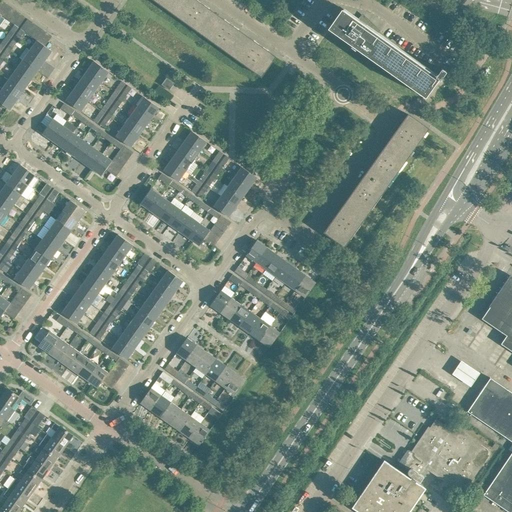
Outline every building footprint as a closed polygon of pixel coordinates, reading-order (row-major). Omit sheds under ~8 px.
[(154,0),(173,14),(183,0),(154,0)] [(200,3),(196,0),(183,0),(173,14),(203,35),(217,15),(205,6),(205,5),(200,2),(200,3)] [(4,17),(11,7),(6,4),(0,12),(0,13),(2,15),(4,17)] [(9,20),(16,10),(11,7),(4,17),(9,20)] [(14,24),(21,14),(16,10),(9,20),(14,24)] [(330,29),(353,46),(426,98),(439,80),(441,81),(447,73),(442,69),(437,77),(366,27),(369,23),(360,17),(357,21),(343,11),(330,29)] [(18,27),(25,17),(21,14),(14,24),(15,24),(18,27)] [(229,23),(217,15),(203,35),(232,56),(246,36),(234,27),(234,26),(229,23)] [(26,32),(33,23),(28,19),(21,29),(25,32),(26,32)] [(31,36),(37,26),(33,23),(26,32),(31,36)] [(11,37),(18,27),(15,24),(8,34),(11,37)] [(35,39),(42,29),(37,26),(31,36),(35,39)] [(18,42),(25,32),(21,29),(14,39),(18,42)] [(40,43),(47,33),(42,29),(35,39),(37,40),(40,43)] [(45,46),(52,36),(47,33),(40,43),(45,46)] [(4,47),(11,37),(8,34),(1,44),(4,47)] [(258,44),(246,36),(232,56),(261,77),(276,57),(263,48),(264,47),(259,44),(258,44)] [(11,51),(18,42),(14,39),(7,49),(11,51)] [(45,46),(40,43),(37,40),(30,50),(45,61),(52,51),(45,46)] [(38,71),(45,61),(30,50),(27,48),(20,58),(23,60),(38,71)] [(12,52),(11,51),(7,49),(0,57),(0,58),(4,61),(7,57),(8,57),(12,52)] [(31,81),(38,71),(23,60),(16,70),(31,81)] [(109,72),(94,61),(87,71),(102,82),(109,72)] [(24,91),(31,81),(16,70),(9,80),(24,91)] [(102,82),(87,71),(80,81),(95,92),(102,82)] [(169,90),(175,83),(167,78),(162,85),(169,90)] [(17,100),(24,91),(9,80),(2,90),(17,100)] [(95,92),(80,81),(73,91),(88,102),(95,92)] [(118,93),(125,83),(121,81),(114,91),(118,93)] [(132,88),(128,85),(121,95),(125,98),(132,88)] [(0,103),(10,110),(17,100),(2,90),(0,92),(0,103)] [(88,102),(73,91),(66,101),(81,112),(88,102)] [(111,103),(118,93),(114,91),(107,101),(111,103)] [(118,108),(125,98),(121,95),(114,105),(118,108)] [(152,118),(159,108),(144,97),(137,107),(152,118)] [(104,113),(111,103),(107,101),(100,110),(104,113)] [(74,110),(64,103),(61,108),(70,116),(74,110)] [(111,118),(118,108),(114,105),(106,115),(111,118)] [(145,128),(152,118),(137,107),(130,117),(145,128)] [(84,117),(75,111),(74,110),(70,116),(71,116),(72,115),(81,121),(84,117)] [(97,123),(104,113),(100,110),(93,120),(97,123)] [(104,128),(111,118),(106,115),(99,125),(104,128)] [(345,247),(429,129),(409,115),(400,127),(399,127),(396,132),(379,157),(378,156),(375,161),(358,186),(357,186),(354,190),(355,191),(337,215),(333,220),(334,220),(325,233),(345,247)] [(94,124),(84,117),(81,121),(91,128),(94,124)] [(138,137),(145,128),(130,117),(123,127),(138,137)] [(52,141),(63,126),(53,119),(43,134),(52,141)] [(104,131),(94,124),(91,128),(101,135),(104,131)] [(62,148),(73,133),(63,126),(52,141),(62,148)] [(131,147),(138,137),(123,127),(116,137),(131,147)] [(113,138),(104,131),(101,135),(111,142),(113,138)] [(207,142),(192,131),(185,141),(200,152),(207,142)] [(72,155),(83,140),(73,133),(62,148),(72,155)] [(123,146),(113,138),(111,142),(121,149),(123,146)] [(82,162),(93,147),(83,140),(72,155),(82,162)] [(200,152),(185,141),(178,151),(193,162),(200,152)] [(133,152),(125,147),(123,146),(121,149),(120,150),(130,157),(133,152)] [(92,169),(102,154),(93,147),(82,162),(92,169)] [(130,157),(120,150),(117,155),(126,162),(130,157)] [(193,162),(178,151),(171,161),(186,172),(193,162)] [(216,164),(223,154),(219,151),(212,161),(216,164)] [(106,170),(110,165),(112,161),(102,154),(92,169),(102,176),(106,170)] [(126,162),(117,155),(113,160),(123,167),(126,162)] [(222,168),(229,158),(226,155),(219,165),(222,168)] [(123,167),(113,160),(112,161),(110,165),(119,172),(123,167)] [(186,172),(171,161),(164,171),(179,181),(183,175),(186,178),(189,174),(186,172)] [(209,173),(216,164),(212,161),(205,171),(209,173)] [(35,175),(21,164),(14,174),(28,185),(35,175)] [(119,172),(110,165),(106,170),(116,177),(119,172)] [(215,178),(222,168),(219,165),(212,175),(215,178)] [(250,188),(257,178),(242,167),(235,177),(250,188)] [(202,183),(209,173),(205,171),(198,181),(202,183)] [(172,180),(162,173),(158,178),(168,185),(169,184),(172,180)] [(28,185),(14,174),(6,184),(21,195),(28,185)] [(224,184),(215,178),(212,175),(205,185),(208,188),(212,182),(221,188),(224,184)] [(243,197),(250,188),(235,177),(228,187),(243,197)] [(182,187),(172,180),(169,184),(179,191),(182,187)] [(195,193),(202,183),(198,181),(191,191),(195,193)] [(45,197),(52,187),(47,183),(40,193),(45,197)] [(21,195),(6,184),(0,193),(0,194),(14,205),(21,195)] [(201,198),(208,188),(205,185),(198,195),(201,198)] [(191,194),(182,187),(179,191),(189,198),(191,194)] [(236,207),(243,197),(228,187),(221,197),(236,207)] [(52,202),(59,192),(54,189),(47,199),(52,202)] [(150,211),(161,196),(151,189),(140,204),(150,211)] [(38,207),(45,197),(40,193),(41,194),(34,204),(38,207)] [(14,205),(0,194),(0,209),(7,214),(14,205)] [(199,205),(201,201),(191,194),(189,198),(199,205)] [(160,218),(171,203),(161,196),(150,211),(160,218)] [(229,217),(236,207),(221,197),(214,207),(229,217)] [(56,205),(52,202),(47,199),(40,208),(44,211),(49,214),(56,205)] [(79,221),(86,211),(71,200),(64,210),(79,221)] [(211,208),(201,201),(199,205),(208,212),(211,208)] [(170,225),(181,210),(171,203),(160,218),(170,225)] [(31,216),(38,207),(34,204),(27,214),(31,216)] [(37,221),(44,211),(40,208),(33,218),(37,221)] [(221,216),(211,208),(208,212),(218,219),(221,216)] [(72,231),(79,221),(64,210),(57,220),(72,231)] [(180,232),(190,217),(181,210),(170,225),(180,232)] [(24,226),(31,216),(27,214),(20,223),(24,226)] [(231,223),(221,216),(218,219),(218,220),(227,227),(231,223)] [(190,239),(200,224),(190,217),(180,232),(190,239)] [(30,231),(37,221),(33,218),(26,228),(30,231)] [(64,240),(72,231),(57,220),(50,230),(64,240)] [(227,227),(218,220),(214,225),(224,232),(227,227)] [(17,236),(24,226),(20,223),(13,233),(17,236)] [(204,240),(207,235),(210,231),(200,224),(190,239),(199,246),(204,240)] [(224,232),(214,225),(211,230),(220,237),(224,232)] [(23,240),(30,231),(26,228),(19,238),(23,240)] [(57,250),(64,240),(50,230),(43,240),(57,250)] [(220,237),(211,230),(210,231),(207,235),(217,242),(220,237)] [(10,246),(17,236),(13,233),(6,243),(10,246)] [(133,245),(118,234),(111,244),(126,255),(133,245)] [(217,242),(207,235),(204,240),(214,247),(217,242)] [(16,250),(23,240),(19,238),(12,247),(16,250)] [(50,260),(57,250),(43,240),(36,249),(50,260)] [(256,262),(267,247),(257,240),(246,255),(256,262)] [(0,253),(3,255),(10,246),(6,243),(0,251),(0,253)] [(126,255),(111,244),(104,254),(119,265),(126,255)] [(9,260),(16,250),(12,247),(5,257),(9,260)] [(266,269),(277,254),(267,247),(256,262),(266,269)] [(43,270),(50,260),(36,249),(29,259),(43,270)] [(142,267),(150,257),(145,253),(137,263),(139,264),(142,267)] [(119,265),(104,254),(97,264),(112,275),(119,265)] [(276,276),(286,261),(277,254),(266,269),(276,276)] [(13,263),(9,260),(5,257),(0,264),(0,268),(6,273),(13,263)] [(36,280),(43,270),(29,259),(21,269),(36,280)] [(150,272),(157,262),(152,259),(145,269),(149,271),(150,272)] [(286,283),(296,268),(286,261),(276,276),(286,283)] [(112,275),(97,264),(90,274),(105,284),(112,275)] [(135,277),(142,267),(139,264),(132,274),(135,277)] [(249,275),(238,267),(235,271),(246,279),(248,275),(249,275)] [(295,290),(306,275),(296,268),(286,283),(295,290)] [(29,290),(36,280),(21,269),(14,279),(29,290)] [(142,281),(149,271),(145,269),(138,278),(142,281)] [(176,291),(183,281),(168,270),(161,280),(176,291)] [(12,281),(2,274),(0,276),(0,277),(9,284),(12,281)] [(105,284),(90,274),(83,284),(98,294),(105,284)] [(128,286),(135,277),(132,274),(125,284),(128,286)] [(244,281),(233,274),(230,279),(240,286),(241,285),(244,281)] [(258,282),(248,275),(246,279),(255,286),(258,282)] [(316,282),(306,275),(295,290),(305,297),(316,282)] [(135,291),(142,281),(138,278),(131,288),(135,291)] [(169,301),(176,291),(161,280),(154,290),(169,301)] [(494,302),(493,301),(489,306),(490,307),(482,319),(507,336),(501,344),(511,351),(511,280),(508,281),(494,302)] [(22,288),(12,281),(9,284),(19,291),(22,288)] [(253,288),(244,281),(241,285),(251,292),(253,288)] [(267,289),(258,282),(255,286),(265,293),(267,289)] [(98,294),(83,284),(76,293),(91,304),(98,294)] [(121,296),(128,286),(125,284),(118,293),(121,296)] [(31,295),(22,288),(19,291),(18,293),(28,300),(31,295)] [(128,301),(135,291),(131,288),(124,298),(128,301)] [(263,295),(253,288),(251,292),(247,297),(250,299),(254,294),(260,299),(263,295)] [(277,296),(267,289),(265,293),(274,299),(277,296)] [(162,310),(169,301),(154,290),(147,300),(162,310)] [(220,312),(231,298),(221,290),(210,305),(220,312)] [(28,300),(18,293),(15,297),(25,304),(28,300)] [(91,304),(76,293),(69,303),(84,314),(91,304)] [(114,306),(121,296),(118,293),(114,299),(109,295),(106,300),(111,303),(114,306)] [(273,302),(263,295),(260,299),(270,306),(273,302)] [(0,317),(4,312),(8,307),(11,303),(1,296),(0,296),(0,317)] [(287,303),(277,296),(274,299),(284,306),(287,303)] [(25,304),(15,297),(11,302),(21,309),(25,304)] [(121,310),(128,301),(124,298),(117,308),(121,310)] [(230,319),(241,305),(231,298),(220,312),(230,319)] [(155,320),(162,310),(147,300),(140,310),(155,320)] [(11,302),(11,303),(8,307),(18,314),(21,309),(11,302)] [(283,309),(273,302),(270,306),(280,313),(283,309)] [(84,314),(69,303),(62,313),(77,324),(84,314)] [(107,316),(114,306),(111,303),(104,313),(107,316)] [(297,310),(287,303),(284,306),(294,314),(297,310)] [(240,326),(251,312),(241,305),(230,319),(240,326)] [(18,314),(8,307),(4,312),(14,319),(18,314)] [(114,320),(121,310),(117,308),(110,317),(114,320)] [(292,316),(283,309),(280,313),(290,320),(292,316)] [(148,330),(155,320),(140,310),(133,319),(148,330)] [(70,323),(54,311),(50,316),(62,324),(58,329),(63,333),(70,323)] [(250,334),(260,319),(251,312),(240,326),(250,334)] [(101,325),(107,316),(104,313),(97,323),(101,325)] [(118,323),(114,320),(110,317),(103,327),(107,330),(111,333),(118,323)] [(141,340),(148,330),(133,319),(126,329),(141,340)] [(260,341),(270,326),(260,319),(250,334),(260,341)] [(80,330),(70,323),(68,326),(77,333),(80,330)] [(93,335),(101,325),(97,323),(90,333),(93,335)] [(270,348),(280,333),(270,326),(260,341),(270,348)] [(100,340),(107,330),(103,327),(96,337),(100,340)] [(141,340),(126,329),(119,339),(134,350),(141,340)] [(90,337),(80,330),(77,333),(87,340),(90,337)] [(48,353),(59,338),(49,331),(46,336),(39,331),(32,341),(48,353)] [(100,344),(90,337),(87,340),(97,347),(100,344)] [(58,360),(69,345),(59,338),(48,353),(58,360)] [(186,360),(197,345),(187,338),(176,353),(186,360)] [(127,360),(134,350),(119,339),(112,349),(127,360)] [(109,351),(100,344),(97,347),(107,354),(109,351)] [(68,367),(79,352),(69,345),(58,360),(68,367)] [(196,367),(207,352),(197,345),(186,360),(196,367)] [(119,358),(109,351),(107,354),(117,361),(119,358)] [(78,374),(89,359),(79,352),(68,367),(78,374)] [(206,374),(217,359),(207,352),(196,367),(206,374)] [(129,365),(119,358),(117,361),(116,362),(126,370),(129,365)] [(88,381),(99,366),(89,359),(78,374),(88,381)] [(216,381),(227,366),(217,359),(206,374),(216,381)] [(126,370),(116,362),(112,367),(122,374),(126,370)] [(480,375),(462,362),(453,376),(471,388),(480,375)] [(179,371),(169,364),(165,369),(175,376),(179,371)] [(102,382),(106,377),(108,373),(99,366),(88,381),(98,388),(102,382)] [(226,388),(236,373),(227,366),(216,381),(226,388)] [(122,374),(112,367),(109,372),(119,379),(122,374)] [(180,370),(179,371),(175,376),(185,383),(188,379),(190,376),(180,370)] [(173,378),(164,371),(160,377),(155,383),(158,385),(163,379),(170,384),(171,382),(173,378)] [(109,372),(108,373),(106,377),(115,384),(119,379),(109,372)] [(246,380),(236,373),(226,388),(236,395),(246,380)] [(115,384),(106,377),(102,382),(112,389),(115,384)] [(183,385),(173,378),(171,382),(181,389),(183,385)] [(490,379),(468,411),(511,441),(511,453),(484,495),(509,511),(511,511),(511,392),(490,378),(490,379)] [(198,387),(188,379),(185,383),(195,390),(198,387)] [(193,392),(183,385),(181,389),(190,396),(193,392)] [(208,394),(198,387),(195,390),(205,397),(208,394)] [(151,410),(161,395),(151,388),(141,403),(151,410)] [(8,389),(0,400),(14,410),(22,399),(30,405),(34,399),(22,391),(18,396),(8,389)] [(203,399),(193,392),(190,396),(200,403),(203,399)] [(217,400),(208,394),(205,397),(214,404),(217,400)] [(160,417),(171,402),(161,395),(151,410),(160,417)] [(15,410),(14,410),(0,400),(0,399),(0,415),(4,418),(8,421),(10,419),(15,410)] [(212,406),(203,399),(200,403),(210,410),(212,406)] [(227,408),(217,400),(214,404),(224,411),(227,408)] [(170,424),(181,409),(171,402),(160,417),(170,424)] [(29,421),(37,410),(32,406),(24,417),(26,418),(29,421)] [(223,413),(212,406),(210,410),(220,417),(223,413)] [(180,431),(191,416),(181,409),(170,424),(180,431)] [(38,427),(45,416),(40,412),(32,423),(36,426),(38,427)] [(190,438),(200,423),(191,416),(180,431),(190,438)] [(385,462),(354,507),(360,511),(408,511),(419,497),(422,493),(424,489),(416,483),(417,481),(420,483),(430,469),(459,489),(460,490),(461,490),(462,490),(463,489),(464,488),(487,454),(488,453),(488,452),(488,450),(487,449),(486,448),(450,424),(449,423),(448,423),(446,423),(445,424),(444,425),(441,430),(433,425),(438,417),(438,416),(410,457),(408,456),(404,462),(406,463),(404,467),(409,470),(408,471),(408,472),(408,473),(409,474),(409,475),(412,477),(410,479),(385,462)] [(24,429),(29,421),(26,418),(20,426),(24,429)] [(30,434),(36,426),(32,423),(26,432),(30,434)] [(65,446),(73,435),(55,423),(51,428),(57,432),(53,438),(65,446)] [(203,441),(210,430),(200,423),(190,438),(200,445),(202,442),(203,443),(203,441)] [(20,434),(17,431),(11,439),(14,442),(20,434)] [(65,446),(53,438),(48,434),(40,445),(58,457),(65,446)] [(23,444),(26,439),(23,437),(17,445),(20,447),(24,450),(26,446),(23,444)] [(9,449),(14,442),(11,439),(5,447),(9,449)] [(14,456),(20,447),(17,445),(11,453),(14,456)] [(50,468),(58,457),(40,445),(36,450),(42,453),(37,459),(50,468)] [(4,469),(10,461),(7,459),(1,467),(4,469)] [(42,479),(50,468),(37,459),(33,465),(27,462),(24,467),(42,479)] [(34,490),(42,479),(24,467),(20,472),(26,476),(21,482),(34,490)] [(34,490),(21,482),(16,478),(8,489),(26,501),(34,490)] [(17,511),(18,511),(26,501),(8,489),(4,494),(10,498),(6,504),(17,511)] [(0,511),(17,511),(6,504),(0,500),(0,511)]
